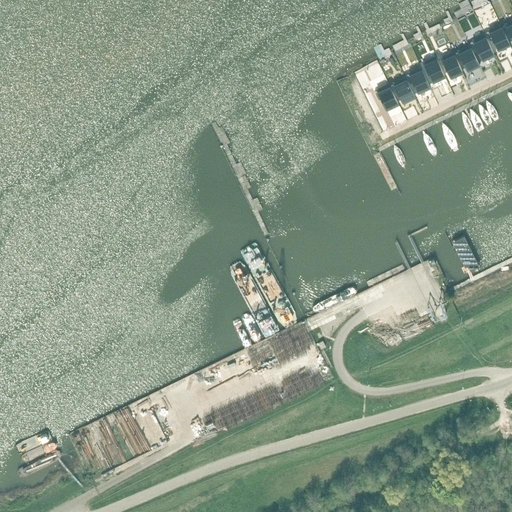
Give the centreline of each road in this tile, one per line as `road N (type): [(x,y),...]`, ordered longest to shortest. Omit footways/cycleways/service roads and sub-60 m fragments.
road 1 (tertiary): [(511,379),(193,474),(102,511)]
road 2 (unclassified): [(404,128),(511,74)]
